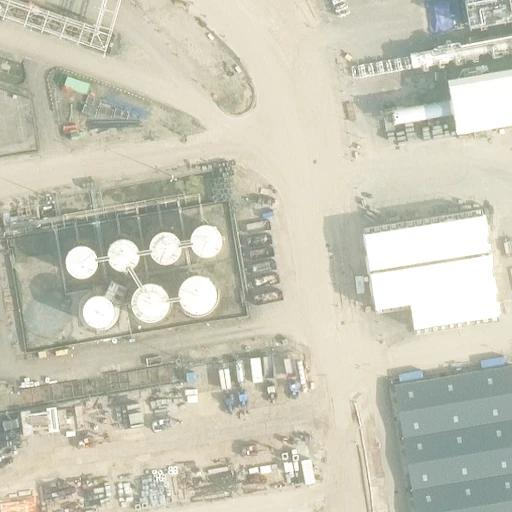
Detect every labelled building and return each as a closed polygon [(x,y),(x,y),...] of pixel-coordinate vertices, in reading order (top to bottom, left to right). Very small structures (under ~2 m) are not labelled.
[(484,213),(363,231),(374,307),(409,302),(413,329),(499,316),(484,213)] [(213,220),(190,231),(202,254),(224,243),(213,220)] [(154,231),(153,258),(176,260),(178,233),(154,231)] [(113,266),(136,263),(133,238),(110,241),(113,266)] [(68,274),(90,277),(93,250),(71,247),(68,274)] [(188,312),(218,308),(213,275),(183,279),(188,312)] [(157,314),(163,288),(139,282),(132,309),(157,314)] [(81,307),(100,327),(116,312),(98,292),(81,307)] [(511,511),(511,366),(390,388),(411,511),(511,511)]
